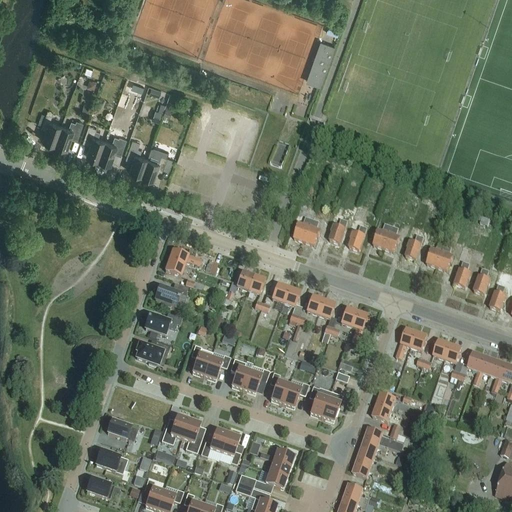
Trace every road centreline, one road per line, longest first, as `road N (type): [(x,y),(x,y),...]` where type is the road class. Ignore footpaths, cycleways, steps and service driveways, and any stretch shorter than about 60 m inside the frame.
road 1 (residential): [(344,448),(111,364)]
road 2 (secondary): [(395,304),(163,222)]
road 3 (secondary): [(163,222),(0,158)]
road 4 (residential): [(61,509),(111,364)]
road 5 (residential): [(344,448),(395,304)]
road 6 (residential): [(111,364),(163,222)]
road 7 (secondary): [(511,344),(395,304)]
